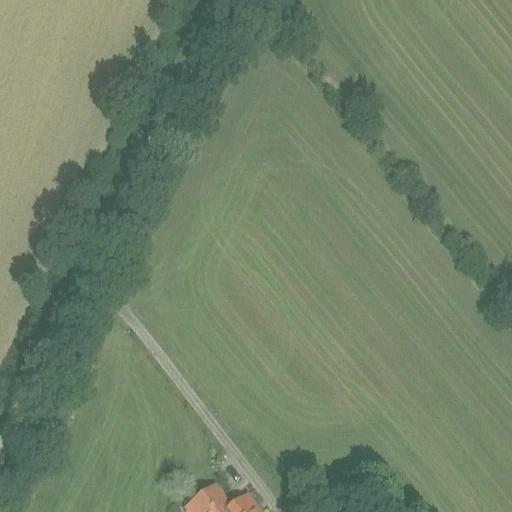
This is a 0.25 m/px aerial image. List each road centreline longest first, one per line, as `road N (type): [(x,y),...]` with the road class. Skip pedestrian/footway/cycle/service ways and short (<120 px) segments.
road 1 (unclassified): [(59,319),(217,0)]
road 2 (track): [(0,444),(59,319)]
